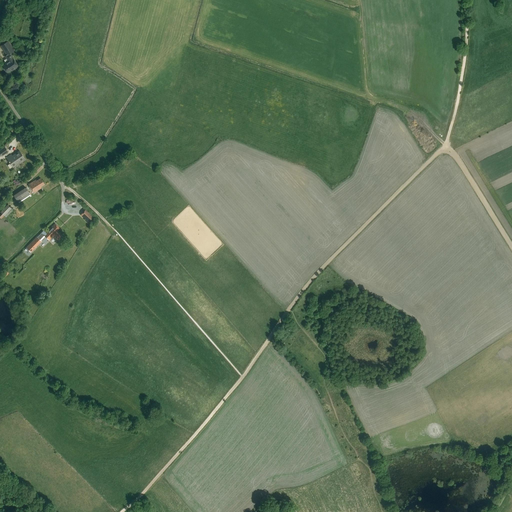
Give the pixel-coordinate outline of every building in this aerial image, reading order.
[(8,41),(0,46),(7,55),(10,53),(14,50),(16,49),(10,40),(8,41)] [(6,64),(3,66),(7,72),(11,70),(11,71),(19,67),(10,53),(7,55),(5,56),(8,61),(6,63),(6,64)] [(5,146),(0,149),(0,151),(3,156),(9,152),(5,146)] [(12,157),(11,155),(6,158),(12,167),(19,162),(20,163),(25,160),(20,152),(12,157)] [(37,181),(36,180),(28,185),(33,193),(41,188),(40,187),(44,184),(41,178),(37,181)] [(31,195),(26,188),(14,196),(19,203),(31,195)] [(2,213),(0,215),(0,217),(1,219),(4,216),(6,217),(13,210),(8,205),(1,212),(2,213)] [(91,214),(85,220),(89,224),(95,218),(91,214)] [(37,237),(37,236),(26,247),(30,252),(41,241),(40,240),(44,235),(49,240),(53,236),(57,240),(61,236),(56,231),(59,228),(55,224),(52,227),(51,227),(47,231),(45,232),(44,231),(37,237)] [(7,268),(2,272),(6,277),(10,273),(7,268)]
